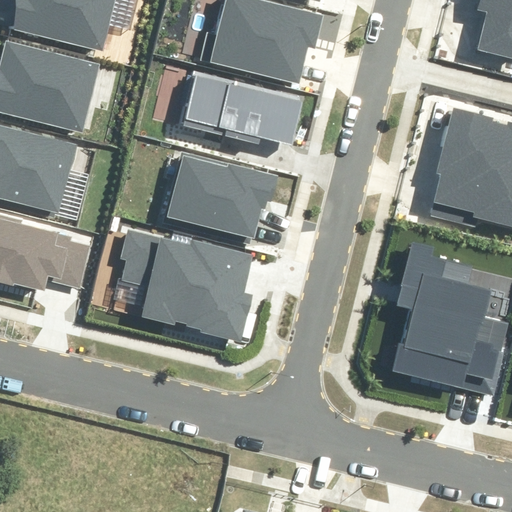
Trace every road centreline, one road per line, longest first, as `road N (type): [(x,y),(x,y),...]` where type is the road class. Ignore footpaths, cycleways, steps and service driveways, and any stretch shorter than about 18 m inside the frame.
road 1 (residential): [(286,420),(392,0)]
road 2 (residential): [(0,357),(286,420)]
road 3 (residential): [(286,420),(511,480)]
